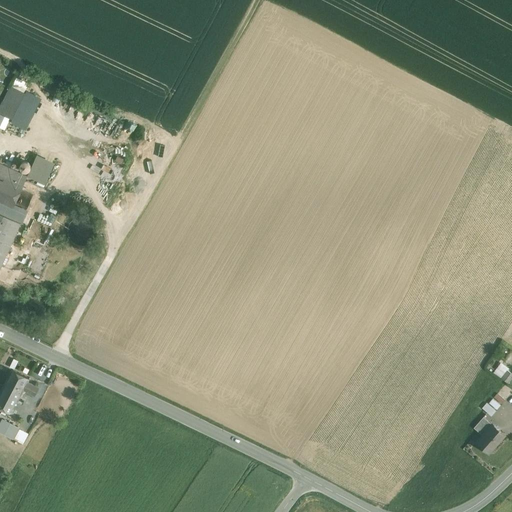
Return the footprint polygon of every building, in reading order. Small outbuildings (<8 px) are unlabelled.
[(0,112),(28,126),(40,100),(10,86),(0,105),(0,112)] [(116,115),(140,126),(143,119),(119,108),(116,115)] [(44,184),(54,161),(38,154),(28,176),(44,184)] [(0,163),(0,174),(23,185),(27,176),(0,163)] [(0,202),(13,208),(23,185),(0,174),(0,202)] [(63,194),(66,186),(60,185),(58,192),(63,194)] [(0,213),(21,223),(25,213),(13,208),(0,202),(0,213)] [(0,213),(0,268),(21,223),(0,213)] [(95,237),(96,231),(95,226),(92,221),(87,218),(81,217),(76,218),(71,221),(68,226),(67,232),(68,237),(72,242),(76,245),(82,246),(87,245),(92,241),(95,237)] [(503,365),(497,373),(502,377),(507,370),(508,369),(503,365)] [(24,392),(28,382),(30,379),(12,369),(0,390),(0,408),(12,415),(24,392)] [(502,377),(501,378),(508,383),(511,377),(511,373),(507,370),(502,377)] [(77,381),(57,372),(53,381),(72,390),(77,381)] [(28,382),(24,392),(34,398),(39,388),(28,382)] [(505,400),(498,393),(494,397),(502,404),(505,400)] [(500,406),(493,399),(489,403),(497,410),(500,406)] [(496,411),(487,404),(483,409),(491,416),(496,411)] [(483,412),(472,426),(483,436),(480,440),(477,443),(489,453),(491,450),(492,450),(505,435),(493,425),(492,425),(487,421),(490,418),(483,412)] [(18,429),(2,421),(0,424),(0,433),(13,439),(18,429)]
